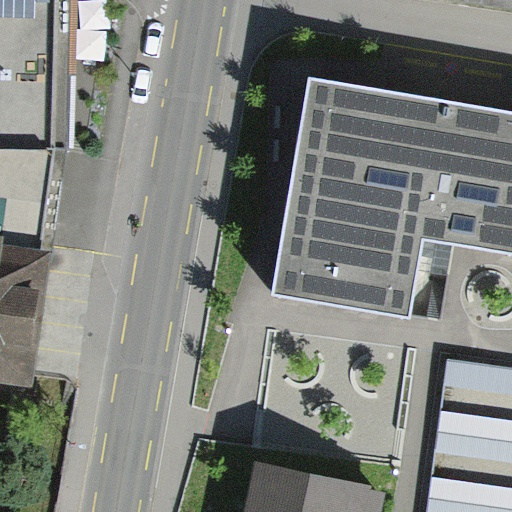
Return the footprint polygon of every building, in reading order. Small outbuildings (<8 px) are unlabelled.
[(71,0),(0,0),(0,147),(69,149),(71,0)] [(511,0),(444,0),(511,10),(511,0)] [(511,112),(311,79),(276,292),(407,314),(420,238),(511,253),(511,112)] [(0,243),(51,250),(69,149),(0,147),(0,243)] [(0,382),(31,387),(51,250),(0,243),(0,382)] [(511,369),(446,359),(442,389),(511,399),(511,369)] [(511,421),(440,412),(435,453),(511,462),(511,421)] [(260,468),(248,511),(380,511),(385,490),(260,468)] [(511,511),(511,489),(431,479),(426,511),(511,511)]
